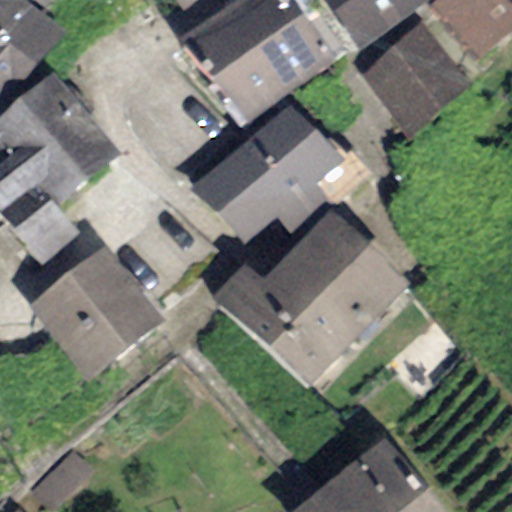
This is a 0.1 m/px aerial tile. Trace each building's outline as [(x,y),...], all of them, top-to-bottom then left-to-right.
[(68,40),(18,0),(0,0),(0,107),(11,95),(19,101),(68,40)] [(57,3),(58,0),(38,0),(51,10),(57,3)] [(166,0),(179,18),(204,0),(166,0)] [(246,0),(179,47),(239,134),(333,70),(284,0),(246,0)] [(425,0),(320,0),(357,53),(364,48),(429,4),(425,0)] [(511,0),(440,0),(425,12),(470,68),(511,34),(511,0)] [(475,91),(424,25),(360,74),(412,140),(475,91)] [(0,175),(0,226),(37,275),(80,243),(57,213),(122,165),(59,83),(0,127),(0,170),(2,173),(0,175)] [(290,109),(193,197),(247,256),(283,223),(291,232),(321,205),(313,196),(344,168),(290,109)] [(211,308),(307,402),(409,299),(332,223),(263,293),(244,274),(211,308)] [(103,253),(44,302),(28,316),(90,389),(165,327),(103,253)] [(428,511),(380,450),(301,511),(428,511)] [(61,511),(97,476),(73,451),(28,496),(43,511),(61,511)]
